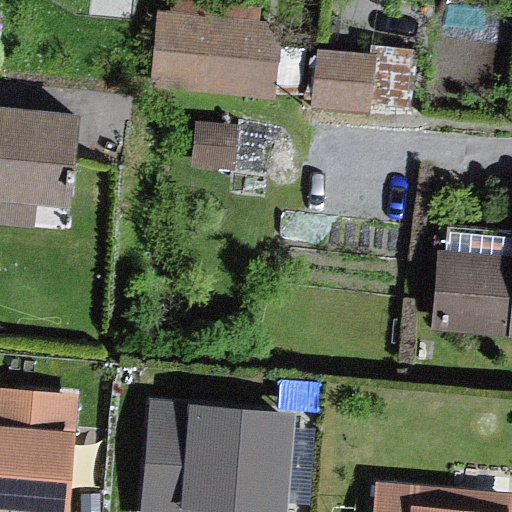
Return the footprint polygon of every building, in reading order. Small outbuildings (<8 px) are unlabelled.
[(254,13),(157,12),(152,93),(270,100),(278,28),(256,26),(254,13)] [(415,95),(413,35),(310,38),(311,98),(415,95)] [(0,232),(33,236),(32,214),(59,215),(73,115),(0,107),(0,232)] [(196,154),(238,154),(239,113),(196,112),(196,154)] [(506,263),(429,255),(431,331),(511,338),(511,212),(511,214),(510,224),(506,263)] [(65,511),(79,395),(0,386),(0,511),(65,511)] [(282,511),(290,419),(146,407),(135,511),(282,511)] [(507,511),(508,495),(370,485),(368,511),(507,511)]
